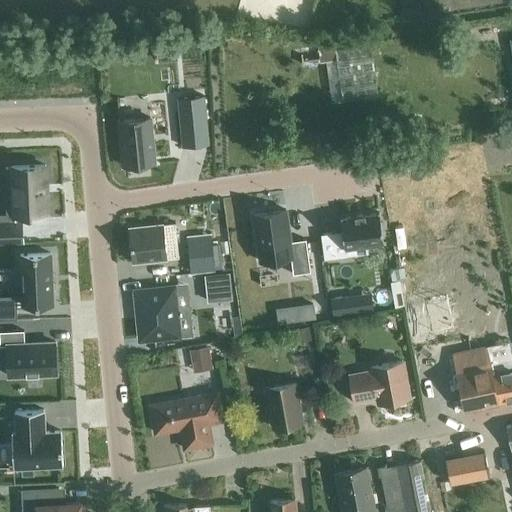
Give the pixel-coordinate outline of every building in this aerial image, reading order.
[(316,48),(321,104),(376,99),(371,43),(316,48)] [(150,117),(119,120),(123,165),(154,162),(150,117)] [(9,221),(0,221),(0,242),(23,242),(22,221),(20,221),(19,214),(47,213),(45,165),(11,166),(11,168),(5,168),(7,214),(9,214),(9,221)] [(286,209),(254,214),(261,261),(291,257),(293,274),(310,271),(306,239),(290,241),(286,209)] [(342,231),(321,234),(324,258),(367,252),(366,245),(383,243),(379,212),(340,217),(342,231)] [(179,257),(175,222),(128,227),(132,262),(179,257)] [(214,269),(211,245),(188,247),(190,271),(214,269)] [(21,295),(0,295),(0,319),(17,318),(16,303),(22,303),(22,306),(53,304),(51,253),(20,254),(21,295)] [(208,301),(232,298),(229,272),(205,275),(208,301)] [(328,276),(331,304),(343,302),(339,275),(328,276)] [(174,286),(135,290),(140,339),(179,335),(174,286)] [(24,330),(0,331),(0,345),(7,345),(8,375),(56,373),(54,341),(24,343),(24,330)] [(511,362),(511,357),(490,362),(486,345),(452,353),(464,410),(511,399),(511,362)] [(378,404),(409,398),(402,360),(371,366),(372,371),(348,375),(353,401),(377,396),(378,404)] [(266,387),(273,427),(302,422),(294,382),(266,387)] [(184,448),(212,443),(208,422),(222,420),(217,392),(150,405),(155,432),(174,429),(181,433),(184,448)] [(16,433),(11,433),(13,468),(63,465),(61,430),(45,431),(44,409),(14,410),(16,433)] [(445,460),(450,483),(489,475),(484,452),(445,460)] [(406,511),(431,511),(421,459),(399,464),(398,465),(380,468),(388,511),(401,511),(406,511)] [(375,511),(367,467),(334,473),(342,511),(375,511)] [(80,511),(80,502),(58,503),(57,487),(21,489),(21,511),(80,511)] [(295,511),(295,498),(269,500),(270,511),(295,511)] [(195,508),(186,508),(186,503),(164,504),(164,511),(209,511),(209,505),(195,506),(195,508)]
